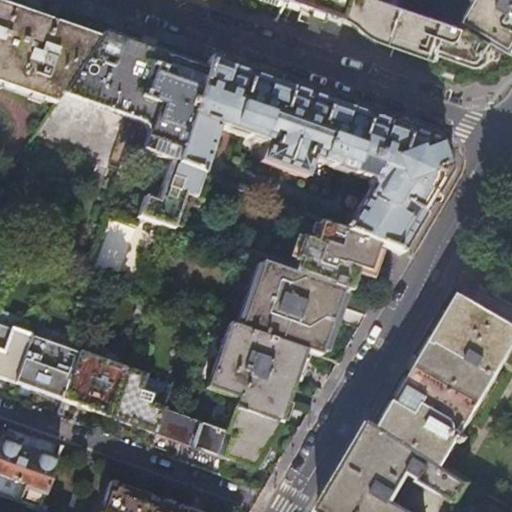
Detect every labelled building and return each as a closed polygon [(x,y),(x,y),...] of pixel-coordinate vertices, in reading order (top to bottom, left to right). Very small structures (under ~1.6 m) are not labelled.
[(14,0),(12,6),(38,16),(40,9),(14,0)] [(285,0),(286,0),(298,7),(308,12),(313,0),(285,0)] [(331,12),(343,18),(352,0),(313,0),(308,12),(325,21),(331,12)] [(398,47),(420,10),(392,0),(352,0),(343,18),(366,35),(381,41),(398,47)] [(511,0),(476,0),(461,26),(480,33),(511,52),(511,0)] [(0,83),(54,102),(63,89),(98,37),(80,30),(51,20),(38,16),(12,6),(0,2),(0,83)] [(410,52),(431,15),(420,10),(398,47),(410,52)] [(497,77),(511,60),(511,52),(480,33),(461,26),(431,15),(410,52),(415,54),(411,66),(420,69),(444,78),(453,81),(481,82),(497,77)] [(125,43),(100,34),(98,37),(63,89),(140,116),(142,117),(144,118),(146,120),(148,122),(149,124),(150,127),(151,130),(151,132),(151,136),(146,151),(169,160),(176,163),(206,70),(173,59),(125,43)] [(253,71),(210,56),(206,70),(176,163),(201,173),(217,126),(265,144),(259,161),(304,178),(311,159),(367,179),(370,185),(346,224),(345,223),(342,228),(379,243),(402,252),(424,213),(449,172),(442,153),(435,135),(374,113),(253,71)] [(222,163),(239,170),(244,154),(228,148),(222,163)] [(176,163),(169,160),(155,199),(143,195),(135,216),(170,228),(183,194),(192,197),(201,173),(176,163)] [(139,163),(129,190),(142,196),(153,168),(139,163)] [(321,197),(340,204),(345,188),(327,182),(321,197)] [(368,270),(379,243),(342,228),(318,218),(311,236),(301,233),(292,259),(295,260),(292,270),(343,288),(351,291),(359,267),(368,270)] [(122,267),(137,233),(112,222),(96,256),(122,267)] [(238,325),(306,349),(320,354),(332,322),(343,288),(292,270),(261,259),(238,325)] [(383,426),(441,463),(457,437),(462,440),(465,435),(460,432),(511,345),(511,322),(462,293),(441,327),(403,392),(383,426)] [(238,325),(228,322),(204,386),(235,398),(223,431),(200,423),(200,421),(158,406),(164,389),(163,384),(142,377),(143,374),(62,346),(37,337),(0,323),(0,378),(26,387),(82,407),(108,417),(143,429),(251,468),(268,439),(278,422),(280,423),(293,384),(306,349),(238,325)] [(458,500),(468,481),(441,463),(383,426),(373,419),(343,469),(319,509),(324,511),(415,511),(394,499),(412,469),(416,472),(412,479),(419,483),(422,479),(458,500)] [(0,493),(37,507),(49,472),(19,461),(0,454),(0,493)] [(202,511),(160,497),(109,478),(96,511),(202,511)]
